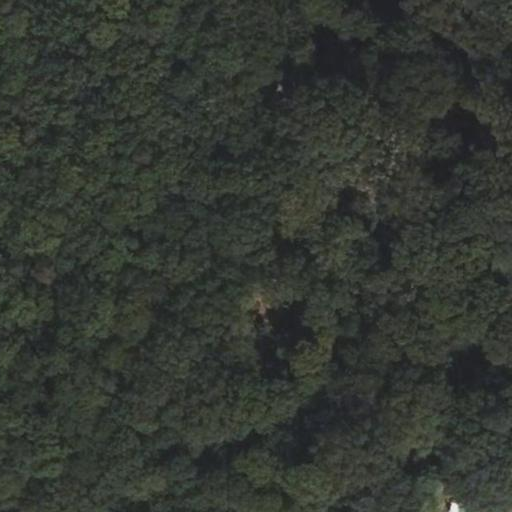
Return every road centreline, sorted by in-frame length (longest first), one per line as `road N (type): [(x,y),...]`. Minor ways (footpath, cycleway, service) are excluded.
road 1 (track): [(284,106),(408,241),(511,300)]
road 2 (track): [(344,0),(284,106)]
